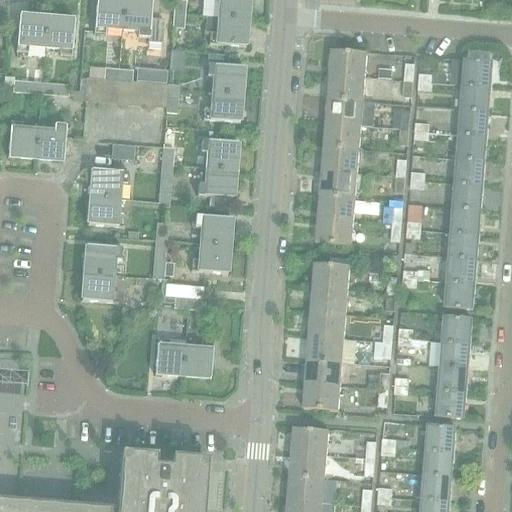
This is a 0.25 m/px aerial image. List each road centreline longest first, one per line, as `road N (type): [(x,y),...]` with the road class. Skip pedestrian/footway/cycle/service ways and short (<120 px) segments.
road 1 (residential): [(260,420),(284,15)]
road 2 (residential): [(260,420),(116,411),(95,398),(59,330),(39,318)]
road 3 (residential): [(284,15),(511,34)]
road 4 (residential): [(0,185),(44,189),(52,202),(39,318)]
road 5 (residential): [(492,511),(505,391)]
